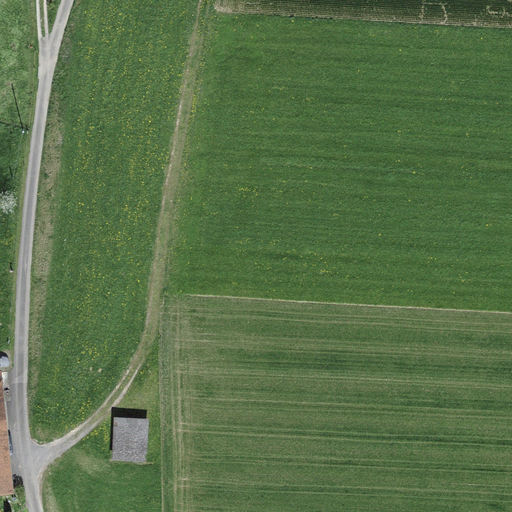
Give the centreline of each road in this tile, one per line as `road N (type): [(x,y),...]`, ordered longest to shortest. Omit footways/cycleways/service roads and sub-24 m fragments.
road 1 (unclassified): [(39,511),(23,458),(17,312),(48,73),(69,0)]
road 2 (track): [(23,458),(60,446),(134,374),(155,322),(191,62)]
